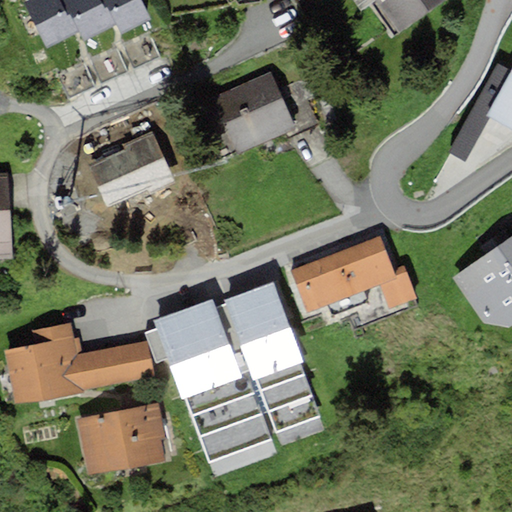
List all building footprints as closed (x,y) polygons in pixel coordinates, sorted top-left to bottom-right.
[(22,0),(43,44),(74,29),(79,40),(113,24),(117,32),(147,17),(138,0),(22,0)] [(354,0),(359,5),(365,0),(369,0),(392,32),(437,0),(354,0)] [(511,65),(511,68),(498,60),(476,101),(449,149),(465,158),(488,116),(511,129),(511,65)] [(269,70),(202,100),(207,111),(216,106),(236,152),(294,126),(279,92),(269,70)] [(144,184),(147,191),(172,180),(150,131),(122,143),(124,147),(86,163),(103,202),(140,186),(144,184)] [(8,171),(0,171),(0,258),(13,258),(10,203),(8,171)] [(511,319),(511,232),(489,249),(450,275),(478,315),(507,323),(511,319)] [(332,252),(290,267),(306,311),(378,285),(386,307),(417,296),(405,263),(393,267),(381,234),(332,252)] [(211,297),(155,319),(158,326),(143,331),(155,362),(167,357),(207,464),(271,439),(270,434),(319,416),(299,363),(302,359),(271,278),(223,296),(225,303),(220,304),(215,307),(211,297)] [(78,336),(74,337),(71,322),(32,329),(35,344),(4,350),(14,403),(82,390),(81,385),(149,372),(143,341),(81,352),(78,336)] [(115,411),(78,417),(87,472),(163,460),(159,436),(166,435),(160,403),(115,411)]
